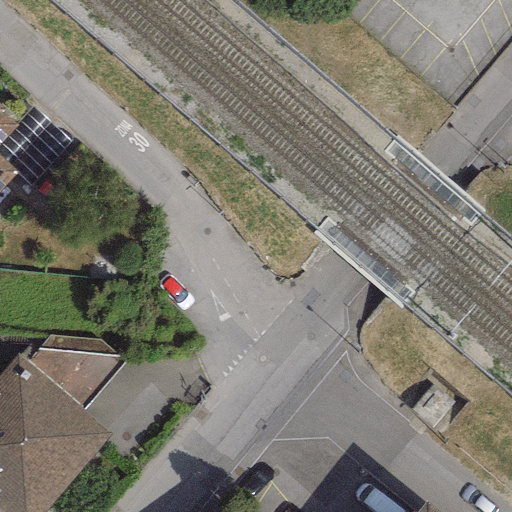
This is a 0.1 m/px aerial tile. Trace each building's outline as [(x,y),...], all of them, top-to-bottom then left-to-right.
[(0,105),(0,191),(17,173),(0,157),(0,143),(18,123),(0,105)] [(31,108),(18,123),(0,143),(0,157),(17,173),(31,184),(69,141),(31,108)] [(47,336),(25,362),(82,411),(122,361),(98,340),(47,336)] [(25,362),(16,354),(0,372),(0,511),(42,511),(109,434),(82,411),(25,362)] [(431,511),(421,503),(413,511),(431,511)]
